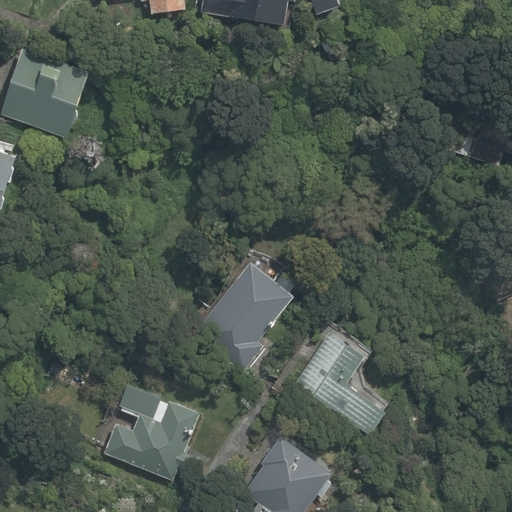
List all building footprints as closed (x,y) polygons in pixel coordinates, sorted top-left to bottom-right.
[(193,0),(100,0),(103,18),(194,6),(193,0)] [(307,0),(226,0),(226,6),(305,16),(307,0)] [(99,67),(30,46),(8,115),(77,137),(99,67)] [(500,163),(505,149),(511,150),(511,119),(493,114),(489,125),(436,108),(426,140),(500,163)] [(32,157),(0,145),(0,217),(9,220),(32,157)] [(292,296),(251,259),(191,326),(240,369),(263,345),(257,339),(292,296)] [(370,353),(330,329),(294,385),(373,435),(391,409),(350,383),(370,353)] [(198,412),(120,385),(97,450),(175,477),(198,412)] [(329,471),(279,434),(240,490),(258,502),(250,511),(301,511),(313,493),(318,496),(330,481),(325,478),(329,471)]
